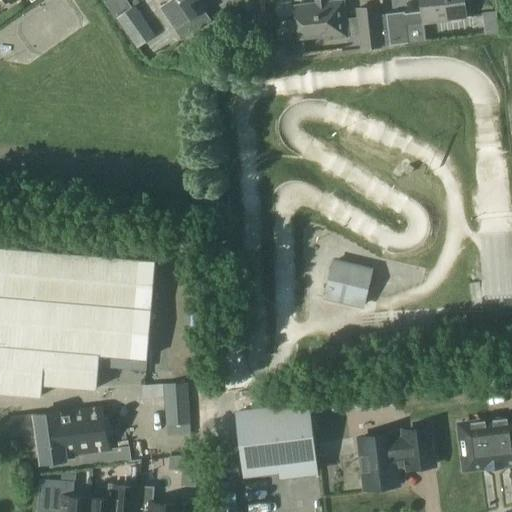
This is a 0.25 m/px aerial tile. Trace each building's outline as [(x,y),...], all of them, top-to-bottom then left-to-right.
[(170,0),(160,8),(175,31),(202,12),(193,0),(170,0)] [(377,7),(357,9),(358,19),(341,20),(339,0),(290,6),(293,38),(319,35),(324,39),(343,37),(343,36),(360,34),(361,49),(381,46),(377,7)] [(404,12),(386,14),(390,45),(408,43),(425,41),(423,23),(466,18),(463,0),(420,0),(422,12),(404,14),(404,12)] [(317,209),(332,215),(339,200),(324,193),(317,209)] [(371,231),(372,215),(356,214),(355,230),(371,231)] [(0,342),(100,352),(100,355),(131,358),(140,259),(0,246),(0,342)] [(371,271),(333,262),(325,297),(363,306),(371,271)] [(511,314),(511,293),(480,295),(479,282),(468,283),(470,317),(511,314)] [(97,390),(100,355),(100,352),(0,342),(0,393),(41,397),(42,385),(97,390)] [(486,363),(488,383),(502,382),(500,362),(486,363)] [(191,423),(188,382),(163,384),(166,425),(191,423)] [(317,471),(309,404),(236,413),(243,474),(279,469),(280,476),(317,471)] [(0,418),(0,428),(1,438),(38,433),(42,463),(65,460),(64,456),(86,453),(88,463),(97,461),(96,452),(108,450),(101,406),(36,414),(36,413),(0,418)] [(511,418),(459,425),(465,469),(486,466),(487,469),(503,467),(502,464),(511,462),(511,418)] [(357,452),(361,455),(365,489),(379,487),(383,490),(391,489),(394,485),(398,485),(396,467),(407,465),(408,468),(434,465),(429,428),(403,432),(404,439),(392,440),(391,434),(359,438),(359,440),(356,441),(357,452)] [(89,511),(90,498),(72,497),(73,482),(39,479),(37,511),(48,511),(89,511)] [(137,511),(139,487),(109,485),(108,500),(90,498),(89,511),(137,511)] [(139,487),(137,511),(181,511),(182,505),(151,503),(152,488),(139,487)]
